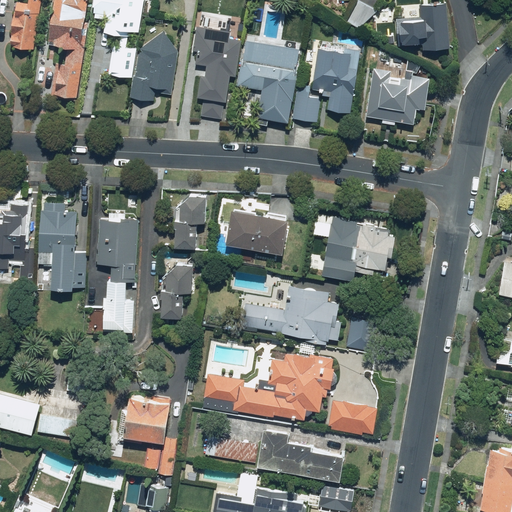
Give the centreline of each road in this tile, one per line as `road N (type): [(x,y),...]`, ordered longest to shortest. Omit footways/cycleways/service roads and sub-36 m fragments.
road 1 (residential): [(0,144),(304,160),(461,186)]
road 2 (residential): [(404,511),(461,186)]
road 3 (residential): [(461,186),(480,95),(511,55)]
